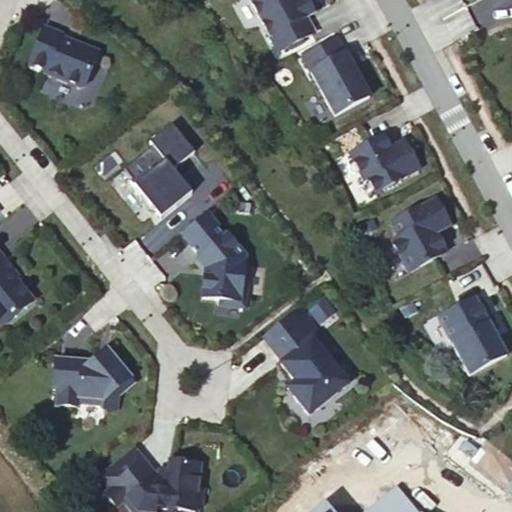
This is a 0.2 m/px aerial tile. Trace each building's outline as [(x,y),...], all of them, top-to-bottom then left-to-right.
[(248,0),(277,53),(313,34),(305,18),(313,15),(304,0),(300,0),(297,3),(295,0),(248,0)] [(44,28),(28,66),(45,73),(44,76),(79,90),(84,88),(98,54),(61,38),(62,36),(44,28)] [(336,39),(301,58),(334,118),(368,99),(336,39)] [(129,182),(156,215),(182,194),(172,181),(169,183),(164,177),(194,154),(171,126),(149,144),(152,148),(123,170),(132,181),(129,182)] [(382,144),(378,137),(347,153),(362,181),(366,179),(373,193),(417,170),(402,141),(388,148),(384,142),(382,144)] [(178,176),(172,181),(182,194),(188,189),(178,176)] [(437,200),(393,224),(401,238),(394,242),(411,272),(445,254),(441,246),(443,245),(438,234),(452,227),(437,200)] [(206,215),(181,235),(200,259),(197,260),(205,270),(202,299),(221,301),(220,306),(239,308),(241,293),(246,289),(247,274),(244,268),(245,258),(227,236),(225,238),(206,215)] [(0,327),(31,302),(10,276),(13,274),(0,258),(0,327)] [(475,300),(437,320),(468,377),(506,357),(475,300)] [(307,417),(347,386),(323,356),(331,350),(299,309),(262,338),(281,363),(279,365),(294,383),(300,391),(292,398),(307,417)] [(105,366),(98,356),(90,363),(55,359),(52,388),(56,389),(54,403),(77,406),(78,398),(94,399),(101,409),(115,410),(116,396),(132,384),(118,365),(112,369),(108,364),(105,366)] [(300,391),(294,383),(286,390),(292,398),(300,391)] [(197,490),(200,466),(167,463),(166,476),(156,476),(133,448),(100,475),(110,488),(104,493),(117,509),(123,504),(129,511),(153,511),(153,508),(167,510),(172,505),(177,511),(192,511),(194,511),(201,507),(202,491),(197,490)]
